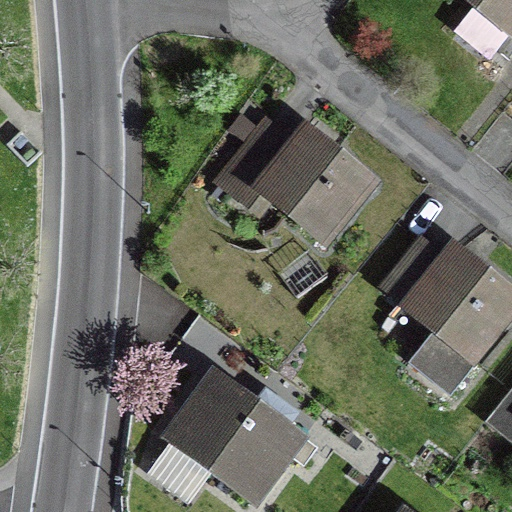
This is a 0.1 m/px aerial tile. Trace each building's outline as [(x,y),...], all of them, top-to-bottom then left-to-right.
[(511,0),(468,0),(511,35),(511,0)] [(265,122),(230,166),(323,241),(369,185),(307,135),(297,148),(265,122)] [(472,359),(511,309),(511,299),(455,254),(447,264),(422,244),(384,290),(437,333),(412,364),(450,395),(476,362),(472,359)] [(315,450),(299,439),(219,379),(171,443),(251,503),(288,455),(303,466),(315,450)] [(511,392),(488,422),(511,441),(511,392)]
